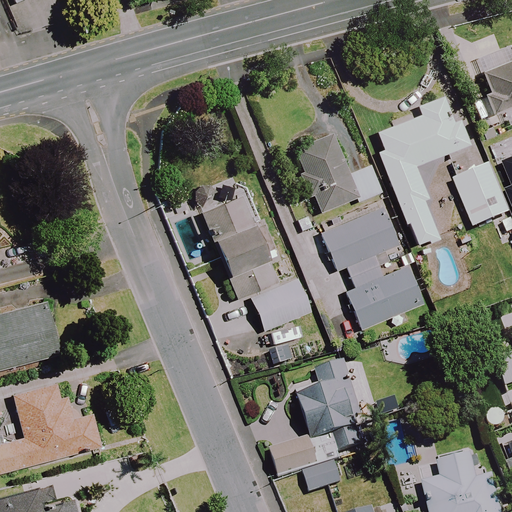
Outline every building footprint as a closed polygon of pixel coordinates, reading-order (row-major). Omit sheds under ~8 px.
[(511,125),(511,45),(476,60),(490,96),(484,99),(492,118),(503,114),(509,127),(511,125)] [(463,148),(443,99),(416,110),(418,117),(370,136),(381,162),(377,163),(412,250),(433,241),(417,201),(423,198),(411,168),(463,148)] [(299,175),(295,177),(306,203),(309,201),(315,216),(353,201),(354,204),(377,195),(366,166),(344,175),(328,137),(290,152),(299,175)] [(508,213),(493,179),(489,170),(449,186),(468,230),(508,213)] [(244,301),(274,289),(237,197),(193,214),(228,303),(242,298),(244,301)] [(289,211),(298,234),(315,227),(307,205),(289,211)] [(391,248),(377,211),(315,236),(329,273),(340,269),(349,290),(340,293),(355,332),(416,308),(401,270),(378,279),(369,257),(391,248)] [(274,289),(244,301),(257,334),(304,316),(291,283),(274,289)] [(0,370),(55,357),(42,304),(0,315),(0,370)] [(350,430),(350,427),(338,385),(337,381),(316,387),(292,394),(304,437),(262,449),(271,481),(299,473),(304,492),(337,482),(332,464),(331,461),(357,454),(350,430)] [(57,423),(48,387),(7,398),(19,441),(0,445),(0,474),(97,449),(88,414),(57,423)] [(420,509),(421,511),(502,511),(491,472),(476,476),(469,454),(433,465),(437,479),(423,483),(430,506),(420,509)] [(511,461),(502,465),(511,489),(511,461)] [(49,506),(44,487),(0,498),(0,511),(73,511),(70,501),(49,506)]
